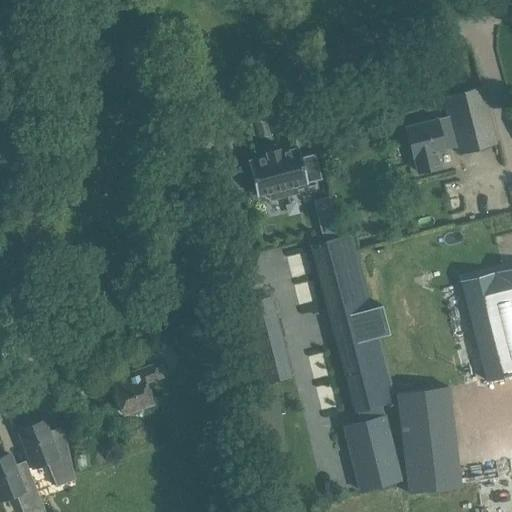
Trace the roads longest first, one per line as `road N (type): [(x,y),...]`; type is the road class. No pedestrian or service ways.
road 1 (unclassified): [(0,389),(195,150),(242,104),(322,59),(511,11)]
road 2 (unknown): [(38,347),(20,276),(21,0)]
